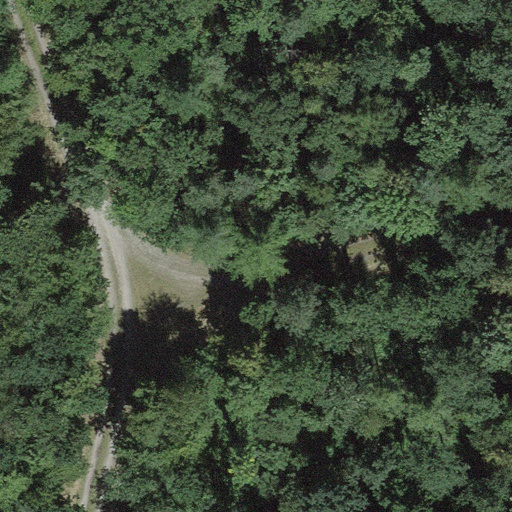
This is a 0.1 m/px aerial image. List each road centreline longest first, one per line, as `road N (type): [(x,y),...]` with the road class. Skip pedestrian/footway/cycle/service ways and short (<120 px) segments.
road 1 (track): [(511,196),(141,298),(97,511)]
road 2 (track): [(141,298),(38,0)]
